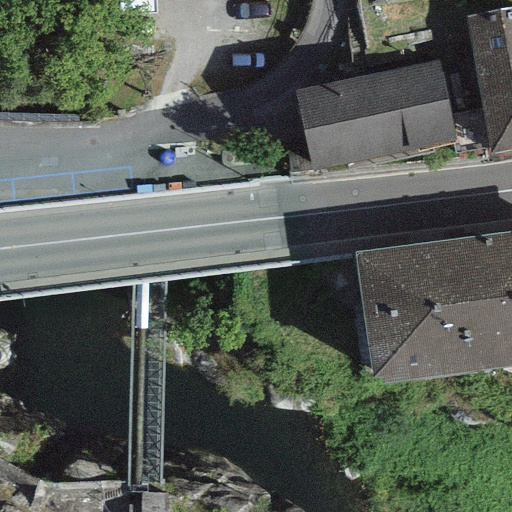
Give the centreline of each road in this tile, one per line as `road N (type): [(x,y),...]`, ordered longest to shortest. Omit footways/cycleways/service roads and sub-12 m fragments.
road 1 (primary): [(0,254),(511,197)]
road 2 (residential): [(327,0),(311,51),(266,95),(113,150),(0,156)]
